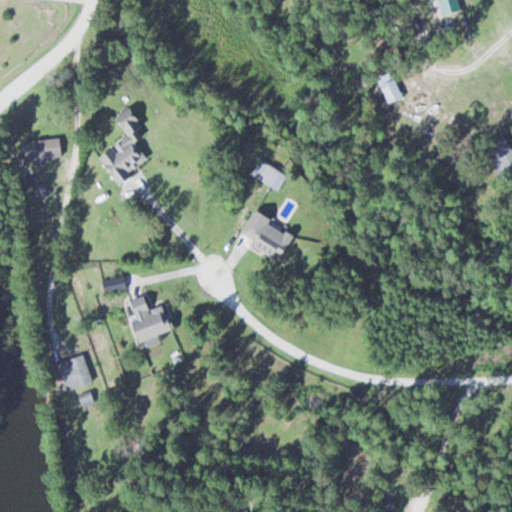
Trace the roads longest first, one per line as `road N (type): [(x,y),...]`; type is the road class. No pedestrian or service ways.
road 1 (residential): [(511,374),(378,379),(311,361),(248,318),(217,280)]
road 2 (residential): [(0,100),(82,25),(88,0)]
